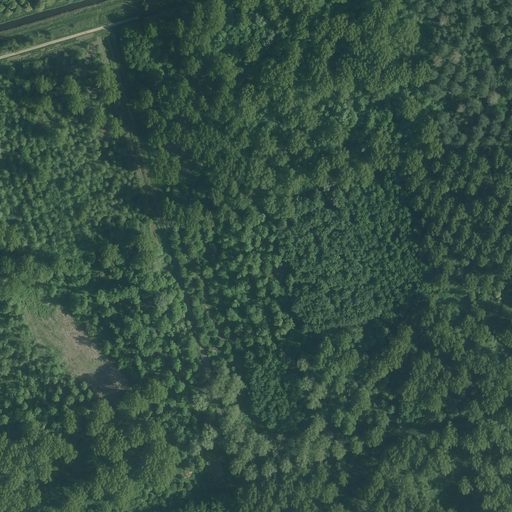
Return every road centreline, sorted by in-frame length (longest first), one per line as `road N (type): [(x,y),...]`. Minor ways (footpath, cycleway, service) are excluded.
road 1 (track): [(249,511),(105,27)]
road 2 (track): [(0,58),(200,0)]
